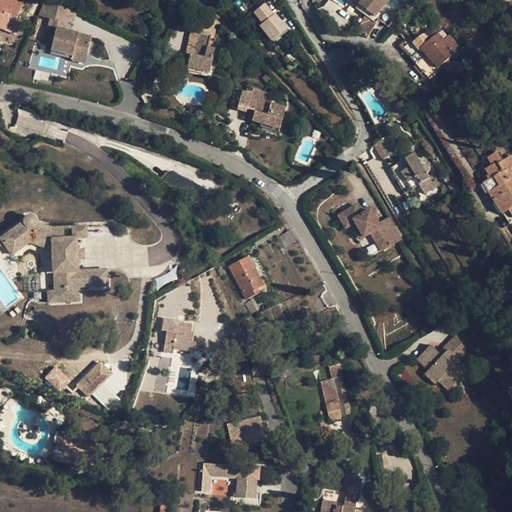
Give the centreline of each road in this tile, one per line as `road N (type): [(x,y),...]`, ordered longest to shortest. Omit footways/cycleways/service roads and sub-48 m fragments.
road 1 (residential): [(286,203),(344,297),(450,511)]
road 2 (residential): [(0,91),(136,118),(232,163),(286,203)]
road 3 (residential): [(286,203),(353,152),(366,131),(292,0)]
